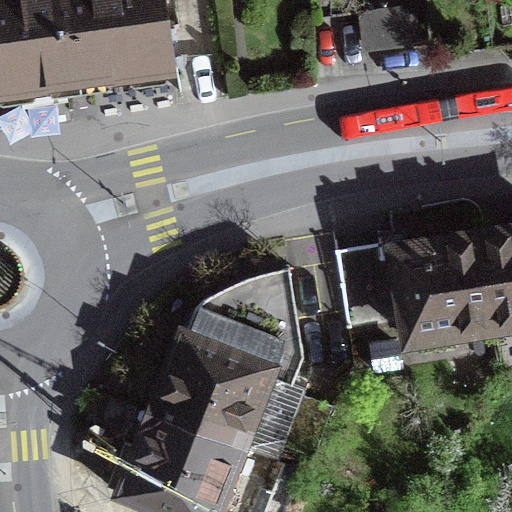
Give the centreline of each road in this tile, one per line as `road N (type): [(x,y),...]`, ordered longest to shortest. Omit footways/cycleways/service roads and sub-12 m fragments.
road 1 (tertiary): [(61,224),(277,165),(511,134)]
road 2 (tertiary): [(0,362),(41,346),(73,302),(74,248),(61,224)]
